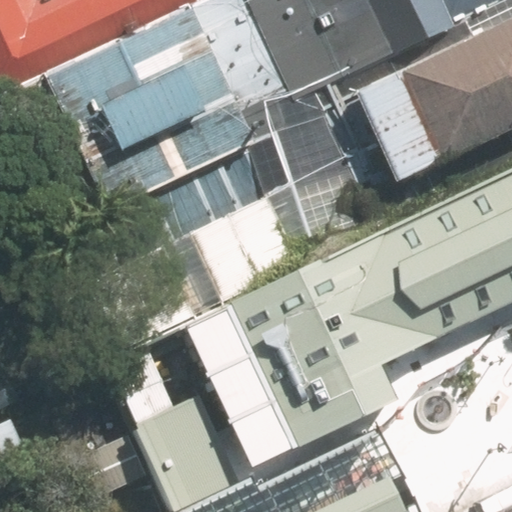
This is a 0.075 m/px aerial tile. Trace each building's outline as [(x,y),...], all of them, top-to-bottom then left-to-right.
[(0,0),(0,92),(198,0),(0,0)] [(511,1),(511,0),(239,0),(289,106),(511,1)] [(511,131),(511,11),(346,89),(392,187),(511,131)] [(277,208),(187,17),(42,85),(132,276),(277,208)] [(511,175),(116,359),(186,507),(368,418),(395,400),(376,360),(511,297),(511,175)] [(14,418),(0,424),(0,487),(38,470),(14,418)] [(186,507),(175,511),(414,511),(368,418),(186,507)]
